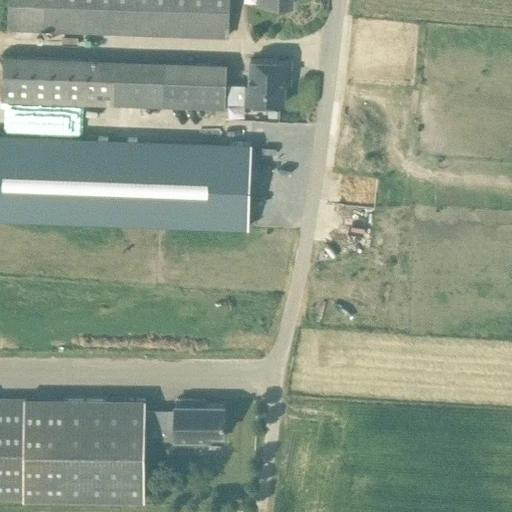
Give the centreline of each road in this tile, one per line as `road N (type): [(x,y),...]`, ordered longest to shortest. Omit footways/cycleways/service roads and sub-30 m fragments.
road 1 (unclassified): [(262,504),(321,154),(338,0)]
road 2 (unknown): [(279,381),(0,373)]
